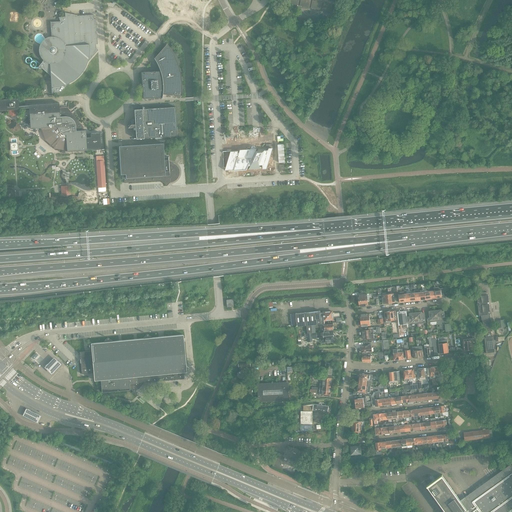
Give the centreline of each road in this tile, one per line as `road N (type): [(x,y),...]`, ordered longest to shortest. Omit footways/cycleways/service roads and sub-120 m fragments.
road 1 (motorway): [(0,287),(410,239)]
road 2 (motorway): [(0,271),(410,239)]
road 3 (secondary): [(326,511),(57,404),(2,367)]
road 4 (secondary): [(0,380),(53,414),(301,511)]
road 5 (motorway): [(321,231),(0,259)]
road 6 (motorway): [(321,231),(0,246)]
road 7 (unclassified): [(29,338),(221,316)]
road 8 (motorway): [(511,213),(321,231)]
road 9 (unclassified): [(209,188),(115,193),(106,120)]
road 10 (unclassified): [(213,49),(221,181),(209,188)]
road 11 (residential): [(348,367),(479,355)]
road 12 (unclassified): [(221,316),(209,188)]
